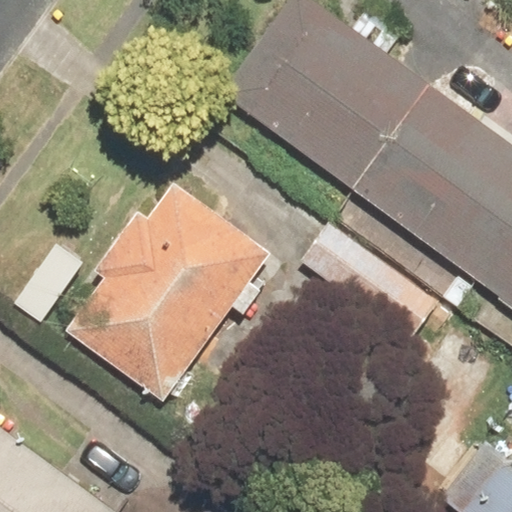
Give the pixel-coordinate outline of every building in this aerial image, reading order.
[(511,153),(381,58),(392,42),(363,21),(351,37),(299,0),(269,0),(207,86),(511,306),(511,153)] [(262,258),(153,183),(52,330),(160,405),(262,258)] [(433,303),(325,226),(297,265),(404,343),(433,303)] [(0,511),(94,511),(0,443),(0,511)] [(451,511),(511,511),(511,474),(476,448),(437,501),(451,511)]
